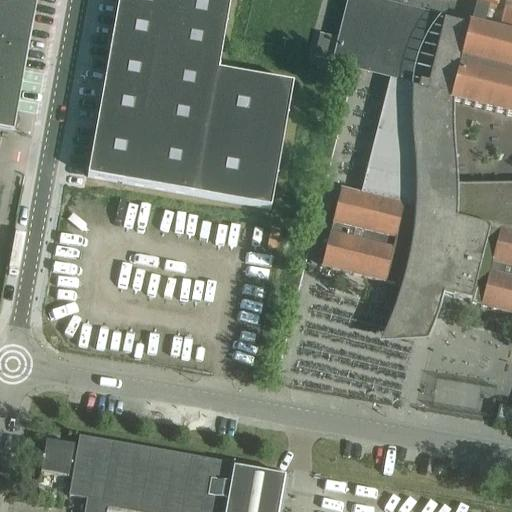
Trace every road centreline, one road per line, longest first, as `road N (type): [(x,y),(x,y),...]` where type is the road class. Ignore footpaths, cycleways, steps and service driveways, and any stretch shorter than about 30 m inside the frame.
road 1 (unclassified): [(511,453),(13,364)]
road 2 (unclassified): [(13,364),(79,0)]
road 3 (unknown): [(215,329),(109,305),(93,282),(97,250),(113,236),(205,249),(218,265)]
